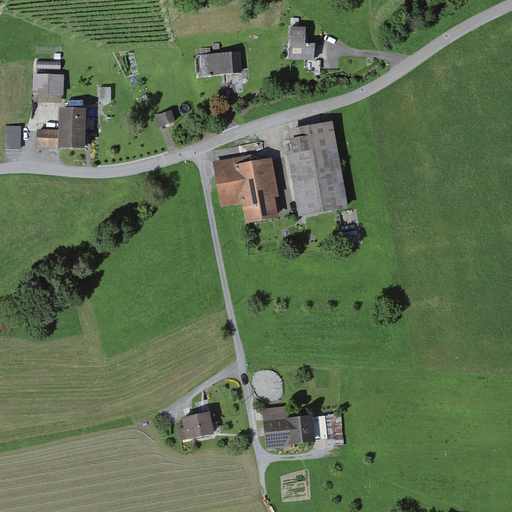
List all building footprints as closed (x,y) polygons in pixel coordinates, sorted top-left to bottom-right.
[(309,27),(293,28),(293,58),(310,58),(309,27)] [(241,53),(200,55),(202,77),(242,75),(241,53)] [(63,78),(37,76),(36,100),(62,101),(63,78)] [(111,89),(101,89),(101,101),(112,101),(111,89)] [(86,113),(60,112),(59,133),(59,149),(85,150),(86,113)] [(170,112),(156,117),(160,127),(174,122),(170,112)] [(334,123),(290,131),(304,215),(347,207),(334,123)] [(21,127),(7,127),(7,149),(21,149),(21,127)] [(59,149),(59,133),(38,133),(38,149),(59,149)] [(233,158),(214,162),(224,208),(244,204),(247,221),(279,214),(267,160),(235,167),(233,158)] [(268,431),(293,430),(294,446),(315,444),(313,417),(292,418),(291,406),(266,407),(268,431)] [(208,414),(184,418),(187,439),(212,435),(208,414)]
